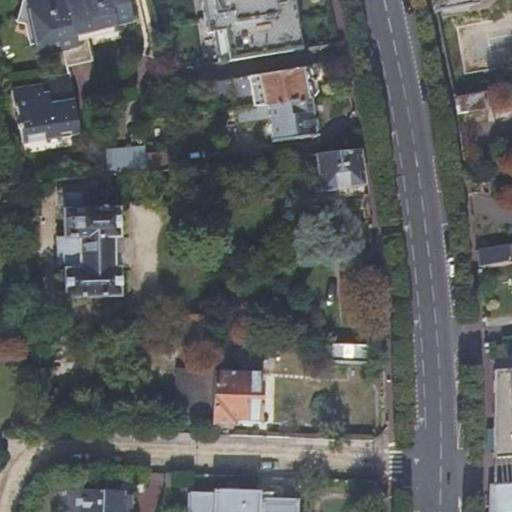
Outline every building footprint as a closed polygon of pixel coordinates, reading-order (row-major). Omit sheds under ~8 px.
[(21,0),(16,18),(31,21),(38,53),(62,48),(66,64),(93,58),(88,38),(120,31),(118,24),(134,21),(129,0),(21,0)] [(174,0),(176,6),(170,8),(174,27),(179,26),(180,28),(187,27),(191,49),(197,48),(198,54),(222,49),(223,51),(247,47),(245,37),(249,36),(245,15),(252,13),(249,0),(174,0)] [(432,0),(436,13),(470,5),(469,0),(432,0)] [(306,68),(211,82),(213,98),(235,95),(237,110),(310,101),(310,98),(313,98),(317,93),(315,82),(311,78),(307,79),(306,68)] [(41,83),(13,87),(15,105),(19,105),(22,121),(18,121),(19,129),(23,129),(25,141),(81,133),(72,72),(40,77),(41,83)] [(453,99),(457,115),(481,109),(478,95),(453,99)] [(310,101),(237,110),(238,123),(268,119),(271,142),(314,137),(310,101)] [(101,151),(104,173),(149,169),(147,153),(146,147),(101,151)] [(147,153),(149,169),(172,167),(171,151),(147,153)] [(360,151),(315,155),(319,190),(365,186),(360,151)] [(21,184),(0,186),(0,208),(23,207),(21,184)] [(64,238),(56,238),(56,270),(64,270),(64,297),(120,296),(119,267),(114,267),(113,237),(118,237),(117,208),(82,209),(81,192),(64,192),(64,238)] [(476,271),(511,264),(511,244),(474,251),(476,271)] [(213,340),(215,340),(215,317),(184,318),(185,341),(213,340)] [(367,345),(328,344),(328,361),(366,363),(367,345)] [(100,369),(100,373),(100,377),(102,381),(105,384),(108,386),(112,386),(132,386),(131,358),(113,358),(109,359),(106,361),(103,363),(101,366),(100,369)] [(511,368),(493,370),(493,458),(511,456),(511,368)] [(174,417),(211,419),(213,372),(175,371),(174,417)] [(211,419),(211,425),(234,426),(235,421),(260,422),(262,373),(213,372),(211,419)] [(511,511),(511,481),(488,484),(486,511),(511,511)] [(126,511),(128,496),(121,496),(121,492),(68,488),(65,511),(126,511)] [(188,493),(187,511),(296,511),(296,500),(259,499),(259,492),(212,490),(212,494),(188,493)]
